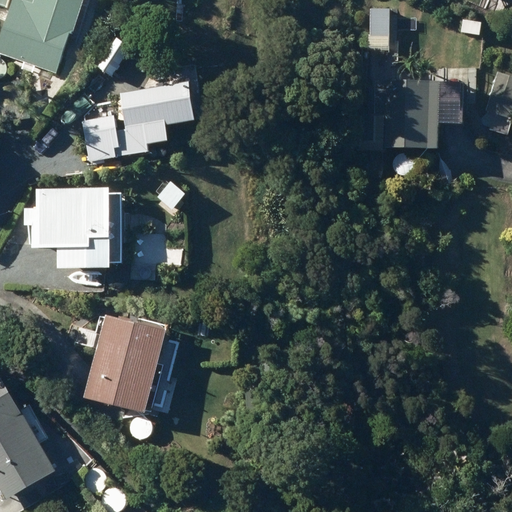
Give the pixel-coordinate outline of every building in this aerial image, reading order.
[(15,0),(0,43),(0,52),(25,62),(23,69),(34,73),(36,67),(56,74),(82,2),(75,0),(15,0)] [(374,15),(373,36),(391,37),(391,15),(374,15)] [(495,21),(461,18),(459,34),(494,38),(495,21)] [(511,77),(497,73),(486,111),(511,118),(511,77)] [(359,114),(358,152),(386,152),(386,149),(441,149),(442,125),(465,126),(466,82),(367,81),(367,114),(359,114)] [(25,82),(0,85),(0,121),(30,117),(25,82)] [(115,117),(85,123),(91,154),(115,149),(116,158),(151,151),(147,127),(143,127),(142,120),(117,124),(115,117)] [(172,183),(159,198),(174,211),(187,196),(172,183)] [(109,190),(39,190),(40,213),(28,214),(28,227),(37,226),(37,248),(64,248),(64,264),(109,264),(109,190)] [(108,315),(87,400),(147,415),(168,331),(108,315)] [(0,483),(10,502),(60,475),(43,444),(50,439),(31,405),(21,410),(1,374),(0,375),(0,483)] [(119,511),(132,498),(90,461),(71,484),(103,511),(119,511)]
